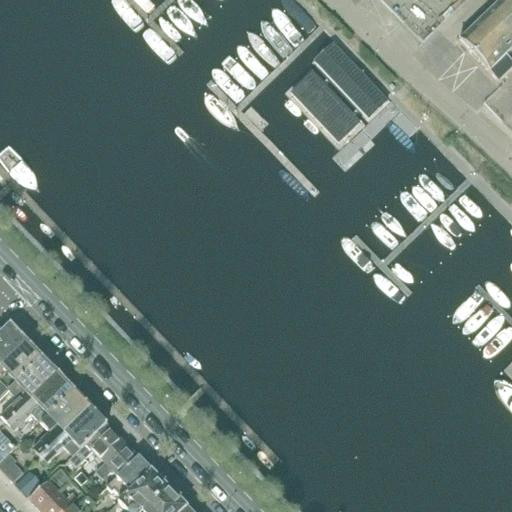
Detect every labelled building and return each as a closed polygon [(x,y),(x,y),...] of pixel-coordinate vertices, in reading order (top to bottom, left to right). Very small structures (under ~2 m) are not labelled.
[(511,53),(511,0),(503,0),(458,43),(498,84),(511,70),(511,63),(507,58),(511,53)] [(332,46),(314,64),(368,120),(386,103),(332,46)] [(312,75),(290,95),(338,145),(359,125),(312,75)] [(22,339),(11,328),(0,337),(0,369),(27,344),(22,339)] [(32,349),(27,344),(0,369),(0,384),(9,394),(43,361),(32,349)] [(54,372),(54,373),(43,361),(9,394),(18,403),(0,419),(8,427),(59,377),(54,372)] [(64,383),(64,382),(59,377),(8,427),(15,434),(32,418),(41,427),(75,394),(64,383)] [(86,406),(75,394),(41,427),(50,436),(33,453),(40,460),(91,410),(86,406)] [(96,416),(91,410),(40,460),(47,468),(64,451),(73,460),(107,427),(96,416)] [(105,466),(125,447),(107,427),(73,460),(69,464),(76,471),(93,454),(105,466)] [(0,465),(13,454),(16,451),(0,434),(0,465)] [(138,460),(126,448),(125,447),(105,466),(88,483),(94,490),(112,473),(118,479),(138,460)] [(0,472),(13,486),(28,471),(13,454),(0,465),(0,472)] [(122,502),(151,474),(138,460),(118,479),(107,490),(112,495),(114,493),(122,502)] [(147,511),(169,492),(151,474),(122,502),(119,505),(125,511),(147,511)] [(27,500),(44,483),(37,475),(29,483),(25,479),(15,488),(27,500)] [(81,489),(88,483),(81,476),(74,482),(81,489)] [(38,511),(41,511),(59,495),(48,483),(29,502),(38,511)] [(186,511),(187,511),(169,492),(147,511),(186,511)] [(73,496),(66,502),(59,495),(41,511),(65,511),(71,507),(77,501),(73,496)] [(88,511),(94,507),(91,505),(88,501),(76,511),(75,511),(71,507),(65,511),(88,511)]
